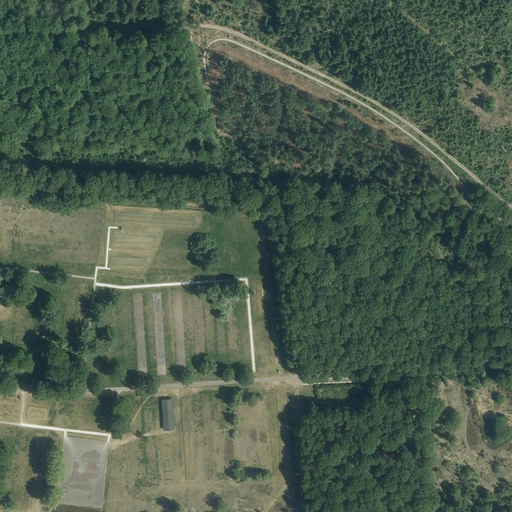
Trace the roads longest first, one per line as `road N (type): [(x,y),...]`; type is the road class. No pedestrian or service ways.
road 1 (track): [(511,207),(400,117),(222,29),(187,22),(0,25)]
road 2 (unclassified): [(414,369),(384,359),(310,364),(286,378),(0,387)]
road 3 (track): [(182,151),(221,155),(187,0)]
